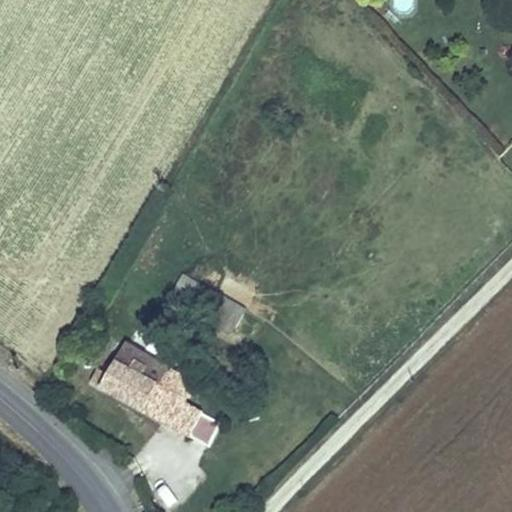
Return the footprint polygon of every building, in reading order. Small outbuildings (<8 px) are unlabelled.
[(169,300),(197,315),(202,308),(236,327),(246,310),(183,275),(169,300)] [(232,335),(236,327),(202,308),(197,315),(232,335)] [(99,372),(93,385),(162,423),(173,404),(156,394),(166,376),(169,370),(126,347),(116,365),(115,365),(108,378),(99,372)] [(173,404),(162,423),(170,427),(180,408),(184,402),(188,404),(207,370),(178,354),(169,370),(166,376),(156,394),(173,404)] [(204,413),(188,404),(184,402),(180,408),(170,427),(190,439),(209,448),(222,425),(204,415),(204,413)]
